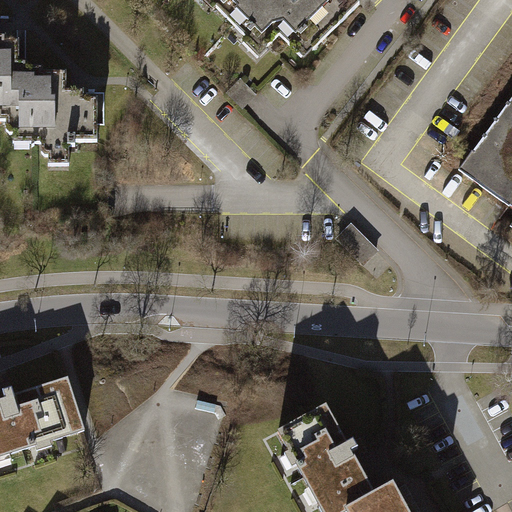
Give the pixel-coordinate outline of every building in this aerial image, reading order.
[(201,0),(213,11),(217,8),(247,38),(243,42),(260,59),(282,37),(306,61),(362,4),(358,0),(201,0)] [(0,120),(7,121),(9,93),(23,93),(23,70),(0,70),(0,120)] [(9,93),(7,121),(25,122),(28,153),(37,153),(104,154),(105,97),(73,99),(71,79),(43,79),(23,70),(23,93),(9,93)] [(511,97),(458,172),(511,211),(511,97)] [(66,380),(0,400),(0,460),(83,434),(66,380)] [(333,403),(279,432),(322,511),(350,511),(383,495),(333,403)] [(383,495),(350,511),(413,511),(399,486),(383,495)]
